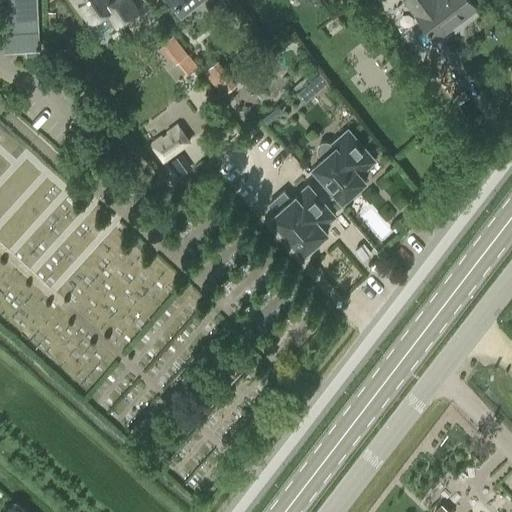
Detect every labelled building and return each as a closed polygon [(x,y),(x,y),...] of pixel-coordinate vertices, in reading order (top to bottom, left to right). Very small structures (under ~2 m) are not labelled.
[(0,0),(0,7),(3,50),(38,48),(35,0),(0,0)] [(76,0),(91,22),(107,11),(117,26),(138,11),(130,0),(76,0)] [(230,0),(229,0),(167,0),(173,7),(177,4),(178,6),(182,3),(180,1),(181,0),(204,0),(204,1),(214,13),(230,0)] [(408,0),(418,12),(416,14),(435,39),(436,39),(435,37),(462,16),(464,17),(476,8),(470,0),(408,0)] [(189,54),(173,35),(162,44),(177,63),(178,62),(189,54)] [(259,38),(252,43),(256,48),(263,43),(259,38)] [(189,54),(178,62),(187,74),(192,70),(198,65),(189,54)] [(237,84),(218,60),(204,70),(222,95),(237,84)] [(320,72),(308,83),(316,93),(328,82),(320,72)] [(282,110),(278,104),(262,117),(266,123),(282,110)] [(164,162),(192,141),(177,121),(165,130),(167,132),(163,135),(161,134),(150,143),(164,162)] [(323,158),(314,166),(330,184),(327,186),(337,196),(339,195),(343,199),(346,196),(348,198),(359,189),(357,187),(365,180),(359,173),(374,159),(348,129),(332,144),(329,142),(326,141),(323,142),(320,143),(318,146),(318,149),(318,152),(320,154),(323,158)] [(284,191),(269,204),(277,213),(272,217),(304,253),(328,232),(322,226),(334,215),(308,185),(292,199),(284,191)] [(27,511),(14,499),(2,511),(27,511)] [(430,511),(450,511),(440,502),(430,511)]
